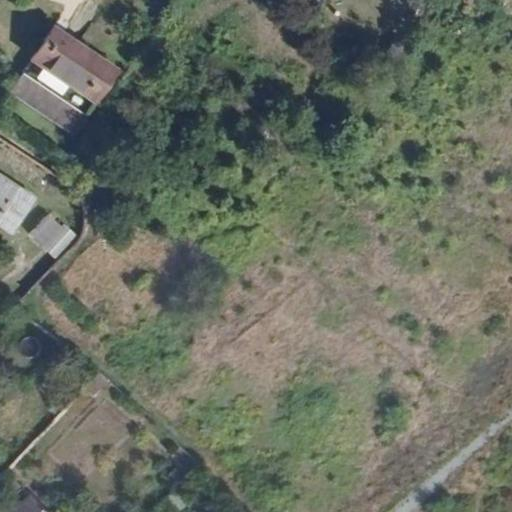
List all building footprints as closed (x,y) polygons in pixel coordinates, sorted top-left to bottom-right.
[(10,91),(70,131),(111,70),(51,30),(10,91)] [(32,200),(0,178),(0,231),(8,237),(32,200)] [(55,226),(44,216),(26,235),(37,245),(55,226)] [(71,235),(60,225),(39,247),(51,258),(71,235)] [(43,511),(29,497),(14,511),(43,511)]
